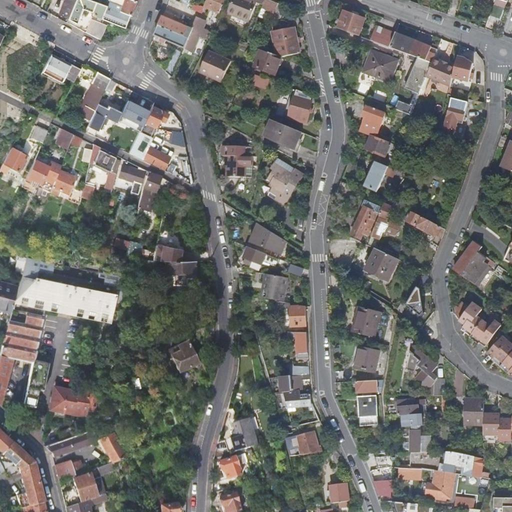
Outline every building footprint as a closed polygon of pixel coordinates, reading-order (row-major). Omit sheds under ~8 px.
[(64,0),(59,14),(69,18),(75,0),(64,0)] [(75,0),(69,18),(68,19),(76,23),(77,23),(80,24),(86,10),(94,13),(93,15),(124,27),(129,15),(120,11),(109,7),(91,0),(75,0)] [(109,7),(120,11),(124,0),(113,0),(113,3),(110,2),(109,7)] [(129,15),(135,1),(133,0),(124,0),(120,11),(129,15)] [(191,0),(169,0),(170,1),(196,12),(198,7),(190,4),(191,0)] [(204,9),(218,16),(225,0),(207,0),(204,9)] [(263,5),(264,0),(232,0),(227,14),(235,17),(236,14),(250,20),(257,2),(263,5)] [(274,14),(276,7),(278,3),(270,0),(264,0),(263,5),(261,9),(274,14)] [(495,0),(489,17),(500,21),(507,0),(495,0)] [(338,28),(359,36),(365,19),(359,16),(360,13),(353,11),(352,14),(344,11),(338,28)] [(199,36),(207,40),(211,32),(202,28),(205,21),(196,17),(191,29),(181,25),(183,21),(165,12),(159,26),(189,39),(185,49),(192,52),(199,36)] [(106,26),(92,20),(87,31),(101,38),(106,26)] [(183,53),(185,49),(189,39),(159,26),(155,36),(173,44),(171,48),(183,53)] [(371,40),(391,48),(396,34),(396,33),(376,26),(371,40)] [(281,57),(300,54),(294,28),(272,33),(277,55),(281,57)] [(391,48),(419,58),(433,63),(435,59),(439,50),(396,34),(391,48)] [(274,75),(281,57),(277,55),(261,49),(254,66),(274,75)] [(198,71),(212,78),(214,75),(222,78),(230,61),(209,50),(198,71)] [(392,83),(400,60),(372,50),(364,73),(392,83)] [(51,54),(42,72),(62,82),(65,76),(74,80),(80,69),(51,54)] [(433,63),(419,58),(407,89),(420,94),(428,77),(433,63)] [(435,59),(433,63),(428,77),(451,87),(456,68),(435,59)] [(257,73),(253,83),(267,89),(271,79),(257,73)] [(106,89),(110,82),(103,78),(97,74),(92,83),(96,85),(86,106),(95,110),(95,111),(99,104),(100,101),(106,89)] [(117,83),(111,80),(110,82),(106,89),(112,92),(117,83)] [(307,100),(308,95),(296,90),(288,114),(293,116),(292,120),(305,124),(312,102),(307,100)] [(95,111),(84,132),(94,136),(98,128),(101,129),(104,123),(101,121),(104,116),(109,118),(113,120),(118,110),(108,105),(107,108),(99,104),(95,111)] [(95,110),(86,106),(83,112),(92,116),(95,110)] [(447,126),(442,124),(441,131),(473,145),(476,138),(457,129),(459,123),(463,124),(465,121),(468,110),(452,106),(447,126)] [(162,111),(152,107),(145,122),(154,126),(162,111)] [(373,136),(378,137),(383,122),(391,126),(394,119),(369,107),(365,117),(368,118),(362,132),(373,136)] [(295,151),(302,132),(272,120),(266,134),(275,138),(274,142),(295,151)] [(42,142),(48,131),(36,126),(31,137),(42,142)] [(73,134),(61,128),(54,142),(67,148),(70,141),(73,134)] [(106,142),(110,134),(104,131),(100,139),(106,142)] [(123,145),(130,149),(136,137),(129,133),(123,145)] [(81,138),(73,134),(70,141),(77,145),(81,138)] [(264,138),(274,142),(275,138),(266,134),(264,138)] [(390,167),(397,150),(399,146),(378,137),(373,136),(368,150),(381,155),(378,162),(390,167)] [(511,143),(502,168),(511,171),(511,143)] [(94,144),(83,188),(93,191),(95,184),(88,182),(93,163),(105,169),(100,185),(106,187),(105,192),(111,193),(116,174),(108,171),(115,158),(94,144)] [(247,166),(253,166),(253,156),(246,156),(246,147),(224,146),(223,156),(228,156),(228,177),(246,177),(247,166)] [(11,147),(0,166),(0,169),(5,172),(7,169),(9,166),(20,172),(26,155),(11,147)] [(90,150),(83,149),(81,161),(89,162),(90,150)] [(170,158),(165,155),(163,158),(147,150),(142,159),(158,168),(160,165),(165,167),(170,158)] [(119,160),(115,158),(108,171),(116,174),(119,160)] [(292,182),(299,186),(305,175),(279,159),(272,169),(275,171),(268,181),(274,188),(269,196),(286,206),(292,196),(290,195),(291,194),(286,191),(292,182)] [(34,160),(26,179),(31,181),(32,178),(40,182),(42,178),(53,183),(55,178),(60,165),(50,161),(48,166),(34,160)] [(397,171),(390,167),(378,162),(377,162),(365,187),(378,193),(387,175),(394,178),(397,171)] [(143,172),(123,165),(120,175),(125,177),(124,180),(140,185),(143,172)] [(51,190),(50,192),(58,195),(61,191),(68,194),(76,177),(60,170),(55,178),(53,183),(51,190)] [(160,177),(148,172),(143,186),(156,192),(160,177)] [(42,178),(40,182),(39,185),(51,190),(53,183),(42,178)] [(356,188),(342,181),(336,196),(350,202),(356,188)] [(292,196),(299,186),(292,182),(286,191),(291,194),(290,195),(292,196)] [(143,186),(141,192),(150,194),(155,196),(156,192),(143,186)] [(150,194),(141,192),(137,209),(143,213),(144,211),(146,211),(150,194)] [(380,214),(383,207),(366,200),(363,208),(365,209),(353,235),(361,239),(370,220),(375,221),(379,214),(380,214)] [(393,207),(384,203),(383,207),(380,214),(372,235),(381,238),(384,230),(395,234),(399,225),(388,220),(393,207)] [(511,208),(506,205),(503,209),(498,206),(495,210),(499,214),(496,218),(501,222),(511,208)] [(440,239),(445,229),(411,211),(407,219),(411,223),(407,229),(433,244),(437,237),(440,239)] [(286,242),(257,225),(250,242),(281,255),(286,242)] [(122,249),(127,250),(129,241),(130,237),(127,237),(126,240),(124,240),(122,249)] [(127,250),(126,255),(134,257),(139,244),(129,241),(127,250)] [(483,246),(474,241),(454,268),(477,286),(490,268),(483,262),(487,257),(479,252),(483,246)] [(400,260),(364,242),(351,267),(365,273),(366,270),(389,281),(400,260)] [(155,249),(153,260),(166,261),(179,261),(181,251),(181,250),(164,246),(163,251),(155,249)] [(279,260),(248,248),(244,258),(247,259),(245,264),(251,266),(252,262),(262,265),(264,263),(276,267),(279,260)] [(54,263),(27,257),(18,288),(15,298),(62,308),(69,276),(53,273),(54,267),(62,269),(63,265),(65,253),(57,251),(54,263)] [(181,251),(179,261),(189,261),(191,253),(181,251)] [(157,262),(143,259),(141,268),(156,271),(157,262)] [(179,261),(166,261),(165,273),(173,273),(173,284),(186,285),(186,278),(194,279),(195,262),(189,261),(179,261)] [(301,277),(304,270),(294,266),(291,273),(301,277)] [(504,280),(510,273),(499,266),(495,271),(503,277),(502,279),(504,280)] [(80,278),(73,311),(112,319),(122,278),(103,273),(102,278),(107,279),(106,284),(80,278)] [(266,285),(268,275),(258,273),(256,283),(266,285)] [(263,289),(261,298),(283,302),(288,279),(268,275),(266,285),(265,289),(263,289)] [(69,276),(62,308),(73,311),(80,278),(69,276)] [(0,309),(11,313),(15,298),(18,288),(0,282),(0,309)] [(418,288),(408,305),(421,316),(424,313),(421,290),(418,288)] [(402,302),(398,310),(402,314),(407,305),(402,302)] [(474,302),(459,319),(465,324),(461,329),(477,344),(479,342),(484,346),(501,327),(495,322),(490,327),(477,316),(483,310),(474,302)] [(307,326),(306,307),(297,307),(297,305),(281,303),(282,311),(291,308),(292,327),(307,326)] [(380,314),(358,309),(356,318),(359,318),(356,333),(375,337),(380,314)] [(0,352),(0,404),(13,359),(32,364),(24,404),(34,407),(38,391),(43,392),(49,365),(34,362),(44,316),(27,313),(25,325),(9,322),(5,337),(3,344),(0,352)] [(309,361),(308,333),(289,332),(289,338),(297,338),(299,362),(309,361)] [(511,338),(506,333),(490,349),(488,351),(493,356),(492,357),(508,372),(509,371),(511,373),(511,343),(509,341),(511,338)] [(193,341),(170,351),(180,373),(199,364),(193,350),(197,348),(193,341)] [(380,352),(360,347),(356,368),(375,372),(380,352)] [(436,395),(448,395),(447,384),(447,378),(438,378),(432,374),(438,366),(415,348),(412,349),(408,367),(416,369),(418,367),(424,371),(418,381),(424,381),(424,384),(431,388),(435,383),(436,395)] [(302,375),(310,374),(310,365),(292,367),(292,376),(302,375)] [(285,393),(300,391),(303,391),(302,381),(311,380),(310,374),(302,375),(292,376),(281,378),(282,394),(285,393)] [(357,382),(358,393),(363,393),(364,396),(373,396),(373,392),(379,392),(379,388),(383,388),(383,381),(357,382)] [(336,390),(336,395),(347,395),(346,383),(335,383),(336,390)] [(93,389),(87,388),(87,390),(80,388),(80,391),(55,387),(53,398),(79,402),(85,400),(91,399),(93,389)] [(316,410),(311,394),(301,396),(300,391),(285,393),(287,402),(282,404),(284,409),(279,409),(284,427),(296,427),(290,409),(306,407),(309,412),(316,410)] [(364,396),(360,396),(360,406),(363,406),(364,425),(379,424),(379,415),(377,395),(373,396),(364,396)] [(449,404),(448,395),(436,395),(437,404),(449,404)] [(53,398),(51,409),(59,410),(65,411),(88,416),(89,411),(96,412),(98,397),(91,399),(85,400),(79,402),(53,398)] [(486,400),(467,399),(466,425),(485,427),(486,400)] [(420,414),(426,413),(425,405),(424,405),(410,406),(410,403),(409,401),(398,402),(400,416),(420,414)] [(420,414),(400,416),(401,426),(419,428),(420,414)] [(497,415),(486,415),(485,435),(500,435),(500,441),(511,440),(511,419),(501,420),(497,420),(497,415)] [(234,451),(235,452),(256,445),(247,419),(235,423),(237,431),(232,433),(234,438),(230,439),(234,451)] [(452,437),(451,425),(441,426),(442,437),(452,437)] [(59,432),(61,441),(77,436),(74,427),(59,432)] [(380,440),(379,427),(366,429),(368,441),(380,440)] [(0,452),(2,454),(13,443),(0,430),(0,452)] [(61,441),(45,446),(52,453),(53,456),(98,442),(110,464),(114,462),(128,457),(114,432),(96,440),(93,431),(77,436),(61,441)] [(411,431),(412,453),(432,452),(431,436),(421,437),(421,431),(411,431)] [(302,455),(320,452),(315,434),(307,436),(306,434),(298,436),(302,455)] [(228,453),(234,451),(230,439),(224,441),(228,453)] [(34,463),(13,443),(2,454),(0,455),(0,473),(13,466),(20,473),(36,465),(34,463)] [(394,467),(390,456),(375,457),(379,470),(394,467)] [(235,457),(219,462),(222,471),(224,470),(227,479),(241,474),(235,457)] [(467,457),(462,475),(487,479),(488,473),(481,473),(483,460),(467,457)] [(56,467),(60,483),(74,477),(84,474),(80,462),(73,465),(71,461),(56,467)] [(117,469),(114,462),(110,464),(102,467),(97,468),(100,476),(117,469)] [(45,503),(36,465),(20,473),(22,479),(28,507),(45,503)] [(421,470),(399,469),(399,479),(421,480),(421,470)] [(454,474),(436,471),(435,483),(430,483),(429,496),(437,497),(448,499),(452,499),(454,474)] [(98,498),(106,496),(100,479),(93,482),(91,475),(89,475),(75,480),(74,481),(77,492),(74,493),(73,490),(63,493),(66,509),(81,504),(97,497),(98,498)] [(391,478),(374,479),(379,493),(394,495),(391,478)] [(349,507),(347,484),(332,486),(334,503),(340,503),(341,508),(349,507)] [(471,509),(480,510),(486,493),(477,492),(473,503),(471,509)] [(235,493),(219,498),(222,507),(224,506),(225,511),(235,511),(241,510),(235,493)] [(108,501),(106,495),(106,496),(98,498),(81,504),(66,509),(67,511),(91,511),(90,507),(108,501)] [(511,511),(511,498),(504,499),(503,508),(500,508),(500,511),(511,511)] [(448,499),(448,502),(448,506),(457,507),(458,502),(458,500),(452,499),(448,499)] [(432,511),(433,503),(396,502),(395,511),(432,511)] [(46,511),(45,503),(28,507),(20,510),(20,511),(46,511)]
